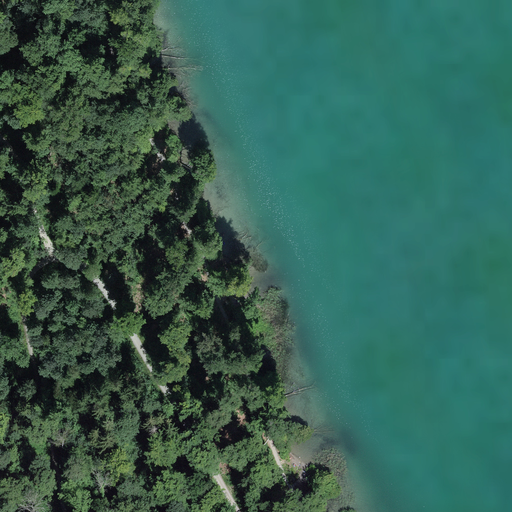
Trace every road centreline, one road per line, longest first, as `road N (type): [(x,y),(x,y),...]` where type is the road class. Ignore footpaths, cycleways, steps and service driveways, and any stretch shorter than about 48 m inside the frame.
road 1 (track): [(64,256),(105,288),(234,511)]
road 2 (track): [(62,511),(18,292),(37,263),(64,256)]
road 3 (track): [(0,142),(22,163),(64,256)]
